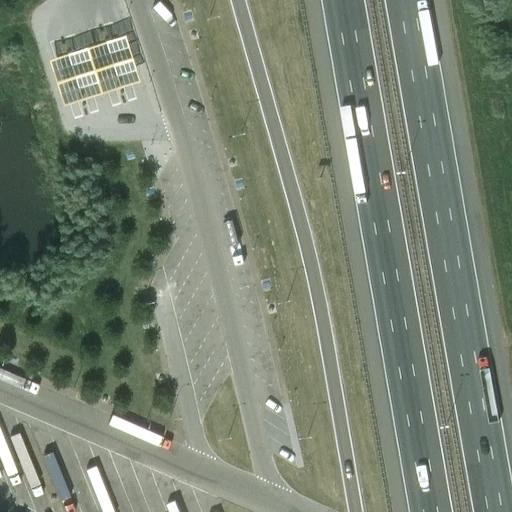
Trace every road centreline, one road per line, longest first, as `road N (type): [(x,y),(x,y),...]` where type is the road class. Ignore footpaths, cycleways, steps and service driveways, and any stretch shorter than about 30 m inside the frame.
road 1 (motorway): [(495,511),(407,0)]
road 2 (motorway): [(342,0),(430,511)]
